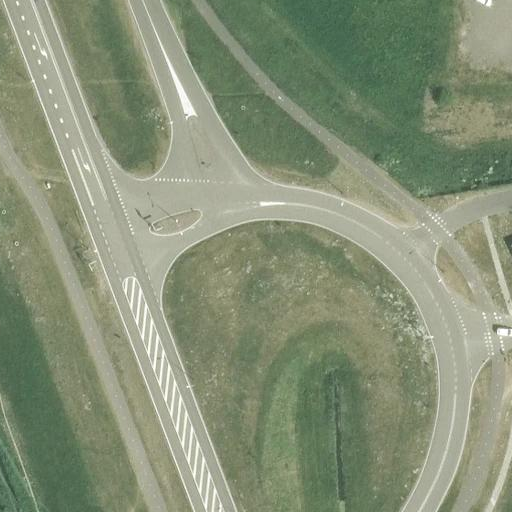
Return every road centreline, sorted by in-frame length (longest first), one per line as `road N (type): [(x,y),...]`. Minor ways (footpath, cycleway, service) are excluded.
road 1 (primary): [(216,511),(114,241)]
road 2 (primary): [(114,241),(25,0)]
road 3 (unclassified): [(212,204),(142,0)]
road 4 (unclassified): [(403,253),(329,203),(275,194),(212,204)]
road 5 (unclassified): [(411,511),(449,439),(456,386),(449,332)]
road 6 (unclassified): [(403,253),(429,226),(511,206)]
